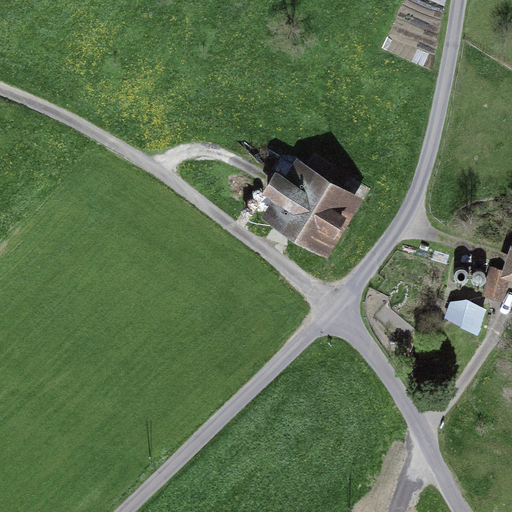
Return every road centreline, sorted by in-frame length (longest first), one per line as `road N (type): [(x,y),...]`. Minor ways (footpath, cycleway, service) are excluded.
road 1 (track): [(0,87),(153,160),(338,310)]
road 2 (unclassified): [(338,310),(421,184),(459,0)]
road 3 (unclassified): [(129,511),(338,310)]
road 4 (unclassified): [(466,511),(425,431),(338,310)]
